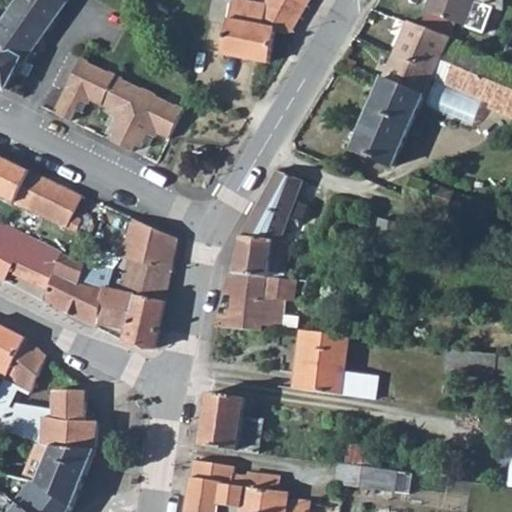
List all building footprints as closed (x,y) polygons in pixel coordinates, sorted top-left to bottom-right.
[(0,86),(8,90),(17,71),(28,77),(34,65),(26,62),(68,0),(20,0),(0,29),(0,86)] [(222,54),(270,63),(276,31),(291,34),(310,0),(267,0),(266,4),(242,0),(235,0),(232,2),(229,20),(228,19),(222,54)] [(430,0),(426,12),(485,34),(494,9),(475,1),(475,0),(430,0)] [(384,80),(426,97),(434,78),(451,37),(408,22),(384,80)] [(434,78),(491,103),(489,108),(511,117),(511,68),(461,48),(463,43),(457,41),(458,40),(451,37),(434,78)] [(66,119),(71,121),(82,101),(89,105),(91,100),(113,111),(111,116),(118,119),(111,133),(117,136),(114,142),(133,152),(136,146),(142,148),(149,134),(156,138),(158,133),(170,139),(184,111),(82,60),(56,114),(66,119)] [(353,148),(396,167),(426,97),(384,80),(353,148)] [(0,194),(79,233),(84,220),(75,216),(84,197),(0,155),(0,194)] [(242,236),(282,242),(292,218),(306,223),(319,187),(278,170),(242,236)] [(405,197),(450,208),(455,193),(412,178),(405,197)] [(450,208),(486,217),(489,204),(455,193),(450,208)] [(128,261),(173,269),(179,240),(178,238),(132,217),(122,260),(128,261)] [(282,242),(291,244),(298,244),(306,223),(292,218),(282,242)] [(374,247),(395,252),(401,224),(381,219),(374,247)] [(0,277),(6,280),(11,272),(9,271),(15,261),(55,280),(52,290),(48,303),(98,328),(99,324),(109,290),(99,288),(106,268),(64,253),(0,222),(0,277)] [(235,273),(269,277),(271,259),(289,262),(291,244),(282,242),(242,236),(239,254),(235,273)] [(269,277),(285,279),(289,262),(271,259),(269,277)] [(11,272),(52,290),(55,280),(15,261),(9,271),(11,272)] [(120,292),(135,296),(166,301),(173,269),(128,261),(123,281),(120,292)] [(99,324),(128,330),(135,296),(120,292),(123,281),(112,278),(114,270),(106,268),(99,288),(109,290),(99,324)] [(224,295),(234,296),(285,301),(294,302),(295,280),(285,279),(269,277),(235,273),(229,273),(224,295)] [(126,342),(156,349),(166,301),(135,296),(128,330),(126,342)] [(217,327),(263,332),(264,326),(284,328),(285,301),(234,296),(232,317),(219,315),(217,327)] [(0,376),(6,380),(27,338),(0,324),(0,376)] [(297,389),(343,395),(345,379),(350,337),(304,331),(297,389)] [(6,383),(31,394),(48,357),(27,338),(6,380),(6,383)] [(444,371),(481,376),(484,353),(448,348),(444,371)] [(481,376),(494,378),(495,373),(511,375),(511,356),(484,353),(481,376)] [(343,395),(377,400),(380,376),(354,374),(353,380),(345,379),(343,395)] [(0,428),(40,443),(60,450),(97,452),(99,422),(87,422),(88,394),(88,391),(86,391),(55,391),(55,410),(18,404),(14,411),(2,407),(5,401),(0,398),(0,428)] [(199,425),(205,426),(202,446),(260,454),(264,421),(245,418),(247,398),(210,393),(207,415),(201,415),(199,425)] [(370,461),(372,442),(351,440),(349,459),(370,461)] [(40,443),(25,479),(32,481),(75,507),(97,452),(60,450),(40,443)] [(193,477),(234,483),(236,475),(237,467),(195,461),(193,477)] [(337,485),(396,493),(399,472),(339,464),(337,485)] [(248,486),(267,488),(267,476),(249,474),(249,477),(248,486)] [(186,511),(310,511),(311,503),(289,500),(290,492),(280,491),(282,478),(267,476),(267,488),(248,486),(249,477),(236,475),(234,483),(193,477),(186,511)] [(71,511),(75,507),(32,481),(17,503),(30,511),(71,511)] [(0,493),(0,492),(0,503),(10,506),(12,503),(6,498),(6,497),(0,493)] [(10,506),(5,511),(30,511),(17,503),(15,505),(12,503),(10,506)]
